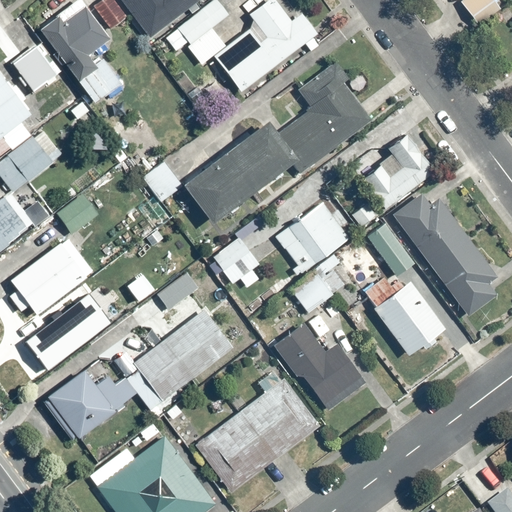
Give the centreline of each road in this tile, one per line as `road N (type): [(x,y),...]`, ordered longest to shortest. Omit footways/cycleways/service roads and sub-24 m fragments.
road 1 (residential): [(511,180),(375,0)]
road 2 (residential): [(511,376),(332,511)]
